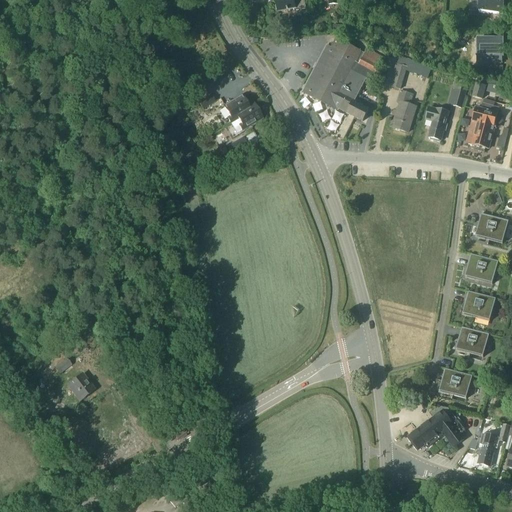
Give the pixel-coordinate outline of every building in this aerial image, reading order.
[(303,0),(275,0),(277,6),(275,8),(276,11),(278,12),(278,13),(294,10),(294,11),(305,9),(303,0)] [(479,0),(478,14),(502,15),(502,14),(502,0),(479,0)] [(339,110),(347,114),(365,79),(366,80),(374,84),(387,61),(367,51),(365,55),(336,40),(331,50),(327,47),(302,93),(338,112),(339,110)] [(477,57),(489,57),(489,60),(496,60),(496,57),(502,57),(502,40),(477,40),(477,57)] [(400,91),(406,69),(396,66),(393,74),(395,75),(392,88),(400,91)] [(478,78),(472,98),(482,100),(485,92),(496,95),(495,97),(506,100),(510,87),(478,78)] [(355,101),(366,80),(365,79),(347,114),(349,116),(356,120),(355,121),(359,123),(360,122),(362,123),(368,112),(355,105),(357,102),(355,101)] [(448,106),(452,107),(461,109),(468,84),(456,81),(454,91),(452,90),(448,106)] [(408,134),(416,109),(409,107),(412,96),(401,92),(397,103),(400,104),(395,118),(397,118),(393,130),(408,134)] [(241,111),(247,107),(241,96),(223,107),(229,118),(227,119),(230,124),(237,120),(244,116),(241,111)] [(211,97),(199,104),(202,110),(214,103),(211,97)] [(262,119),(256,110),(258,109),(255,105),(254,106),(253,104),(247,107),(241,111),(244,116),(237,120),(241,125),(238,126),(242,131),(262,119)] [(488,150),(497,115),(499,109),(483,105),(481,111),(475,109),(465,145),(474,147),(473,151),(484,154),(485,150),(488,150)] [(426,122),(432,123),(428,139),(430,140),(431,141),(434,142),(435,141),(441,143),(444,132),(445,132),(446,127),(445,126),(448,114),(429,109),(426,122)] [(342,116),(335,118),(333,113),(325,115),(329,129),(335,127),(337,134),(347,131),(342,116)] [(507,139),(499,137),(497,147),(504,149),(507,139)] [(242,139),(230,146),(234,152),(246,145),(242,139)] [(185,144),(178,148),(180,152),(187,148),(185,144)] [(189,202),(186,188),(180,189),(184,203),(189,202)] [(477,227),(475,238),(502,245),(508,222),(481,215),(478,227),(477,227)] [(467,267),(464,279),(492,286),(498,263),(471,256),(468,268),(467,267)] [(495,300),(468,293),(465,305),(462,316),(489,323),(495,300)] [(462,329),(459,340),(458,340),(455,352),(483,359),(489,336),(462,329)] [(68,359),(66,360),(55,367),(54,367),(59,375),(62,373),(72,366),(68,359)] [(441,382),(438,393),(466,400),(472,377),(445,370),(442,382),(441,382)] [(82,375),(68,385),(79,402),(93,392),(82,375)] [(442,412),(409,437),(419,451),(424,447),(427,450),(443,438),(440,435),(442,433),(450,443),(453,448),(463,441),(459,436),(465,432),(451,413),(446,417),(442,412)] [(187,420),(171,434),(177,441),(185,434),(189,430),(187,420)] [(481,447),(483,448),(483,450),(481,450),(477,465),(490,468),(493,453),(492,453),(493,450),(495,451),(495,449),(497,450),(499,442),(506,443),(509,428),(503,426),(499,439),(498,439),(482,435),(480,445),(482,446),(481,447)] [(16,456),(23,449),(18,444),(11,451),(16,456)]
